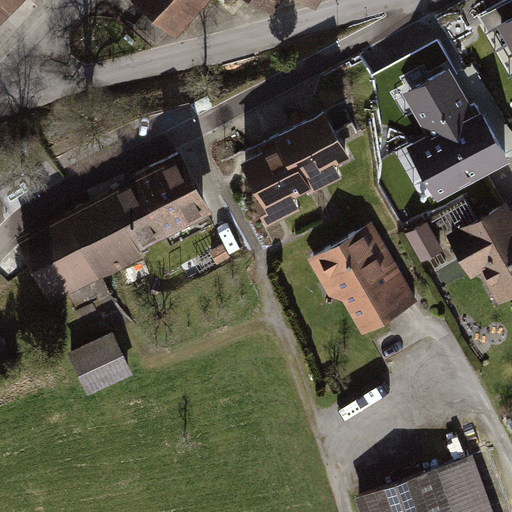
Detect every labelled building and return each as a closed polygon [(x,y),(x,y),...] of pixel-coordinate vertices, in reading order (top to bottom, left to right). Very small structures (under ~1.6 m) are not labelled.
[(145,0),(153,7),(136,26),(156,43),(194,0),(145,0)] [(511,15),(503,21),(511,37),(511,15)] [(469,110),(446,70),(417,87),(424,98),(415,103),(437,140),(416,153),(411,145),(397,153),(415,185),(428,178),(437,194),(506,153),(478,105),(469,110)] [(284,143),(285,142),(306,185),(309,190),(319,185),(312,171),(347,154),(325,111),(279,134),(284,143)] [(306,185),(285,142),(284,143),(247,161),(266,200),(258,204),(267,222),(276,217),(269,204),(306,185)] [(139,178),(112,192),(137,241),(190,212),(191,212),(205,206),(178,152),(137,173),(139,178)] [(25,245),(50,296),(86,278),(97,301),(111,294),(100,270),(127,257),(122,248),(137,241),(112,192),(50,223),(54,231),(25,245)] [(511,215),(505,204),(453,233),(474,269),(483,264),(491,279),(502,273),(511,290),(511,289),(511,215)] [(426,222),(409,232),(424,258),(441,248),(426,222)] [(315,256),(328,278),(336,273),(362,318),(386,304),(391,313),(416,299),(400,271),(395,274),(368,225),(357,232),(356,231),(325,248),(326,249),(315,256)] [(115,336),(74,355),(81,371),(123,352),(115,336)] [(2,338),(0,339),(0,361),(11,356),(2,338)] [(123,352),(81,371),(88,386),(129,366),(123,352)] [(484,511),(464,456),(360,493),(366,511),(484,511)]
